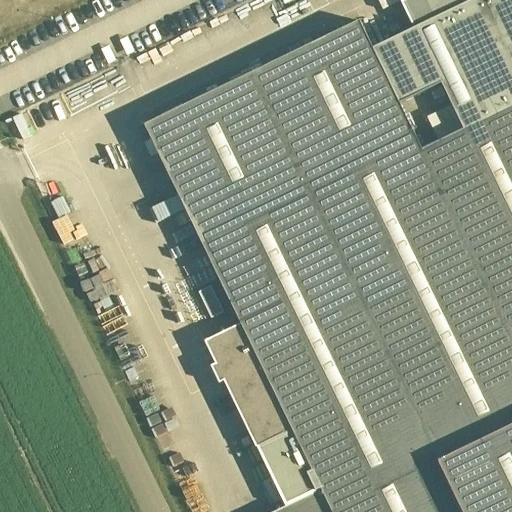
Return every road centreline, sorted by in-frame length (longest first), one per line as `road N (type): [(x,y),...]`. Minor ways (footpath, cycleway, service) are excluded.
road 1 (unclassified): [(0,188),(157,511)]
road 2 (unknown): [(0,88),(182,0)]
